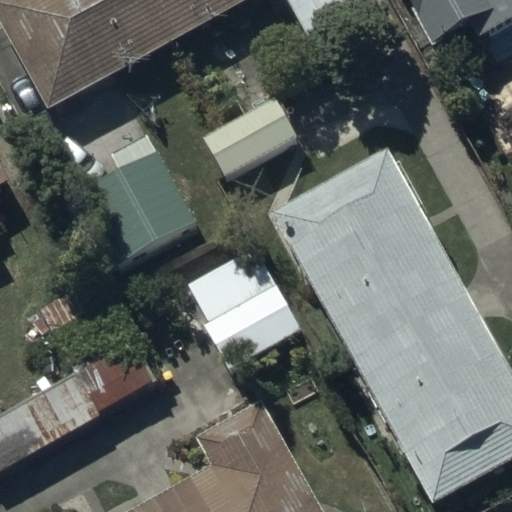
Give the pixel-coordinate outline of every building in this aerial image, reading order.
[(59,110),(171,50),(144,0),(34,0),(7,15),(59,110)] [(144,0),(171,50),(263,0),(144,0)] [(511,0),(408,0),(438,55),(471,37),(478,50),(511,32),(511,0)] [(276,102),(204,145),(226,182),(298,139),(276,102)] [(121,180),(79,202),(117,273),(201,228),(153,137),(111,160),(121,180)] [(354,365),(461,304),(383,169),(277,230),(354,365)] [(235,379),(302,342),(256,261),(189,299),(235,379)] [(76,375),(0,420),(0,480),(164,383),(101,279),(41,315),(76,375)] [(511,465),(511,393),(461,304),(354,365),(437,509),(511,465)] [(308,511),(259,422),(203,453),(220,482),(165,511),(308,511)]
